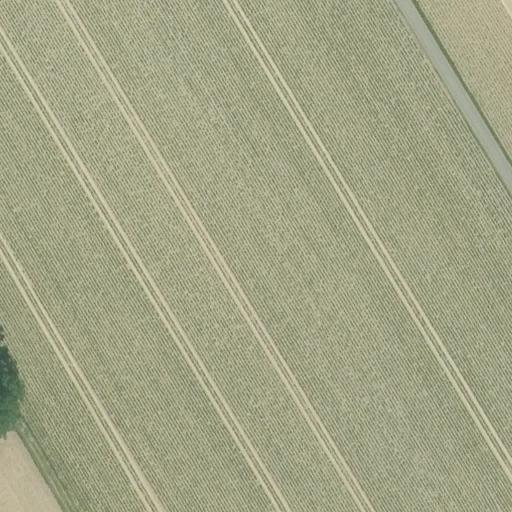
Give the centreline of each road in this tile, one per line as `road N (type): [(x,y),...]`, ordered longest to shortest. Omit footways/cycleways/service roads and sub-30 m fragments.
road 1 (unclassified): [(511,186),(400,0)]
road 2 (residential): [(74,511),(0,388)]
